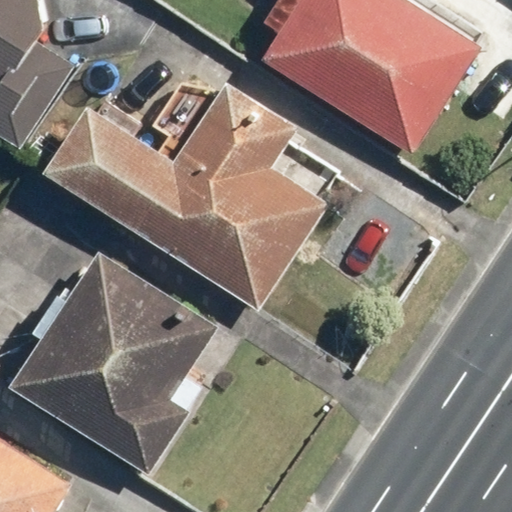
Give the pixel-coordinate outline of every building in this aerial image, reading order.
[(0,0),(0,137),(32,157),(91,65),(34,29),(51,0),(0,0)] [(488,54),(409,0),(306,0),(266,59),(415,161),(488,54)] [(176,164),(90,108),(47,174),(266,315),(339,203),(278,164),(301,129),(228,83),(176,164)] [(51,329),(0,295),(0,381),(151,479),(209,390),(190,378),(224,325),(104,247),(51,329)] [(0,511),(67,511),(87,483),(0,423),(0,511)]
